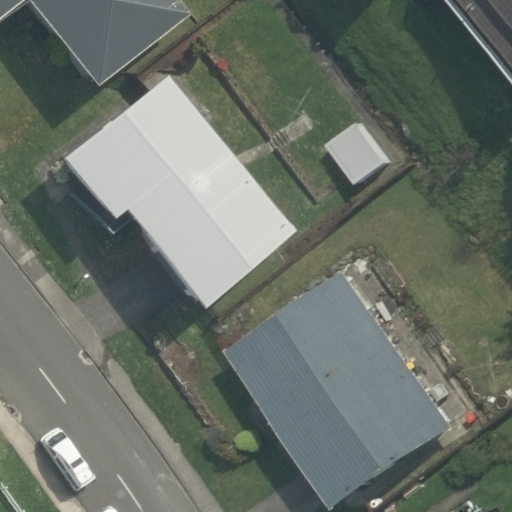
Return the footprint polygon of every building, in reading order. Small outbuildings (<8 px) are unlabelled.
[(163,0),(0,0),(0,64),(1,66),(39,36),(98,108),(190,33),(163,0)] [(511,0),(478,0),(511,44),(511,0)] [(159,89),(54,169),(118,252),(133,241),(197,325),(287,257),(159,89)] [(404,175),(362,116),(327,141),(370,200),(404,175)] [(384,511),(480,439),(358,281),(242,370),(351,511),(384,511)]
